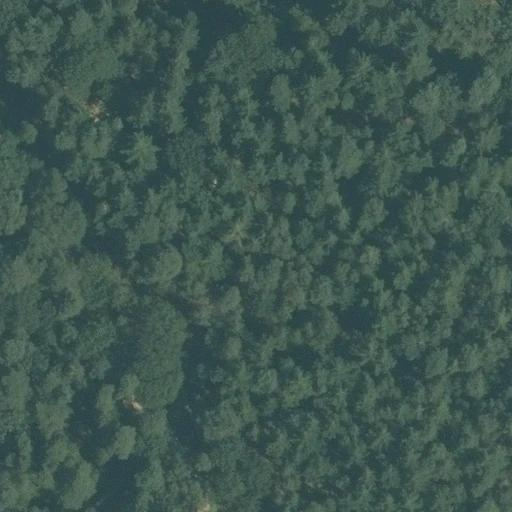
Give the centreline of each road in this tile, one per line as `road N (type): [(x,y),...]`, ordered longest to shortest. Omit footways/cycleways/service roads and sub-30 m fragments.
road 1 (track): [(109,0),(511,89)]
road 2 (track): [(0,153),(198,511)]
